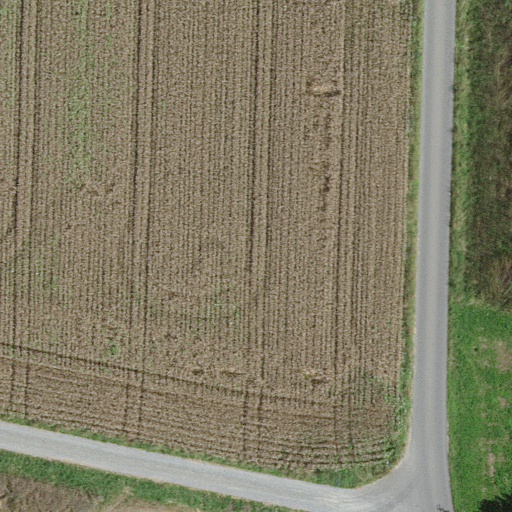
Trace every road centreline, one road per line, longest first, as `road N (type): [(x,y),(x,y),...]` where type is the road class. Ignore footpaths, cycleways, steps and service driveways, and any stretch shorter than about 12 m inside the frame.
road 1 (unclassified): [(445,0),(433,511)]
road 2 (track): [(341,511),(0,437)]
